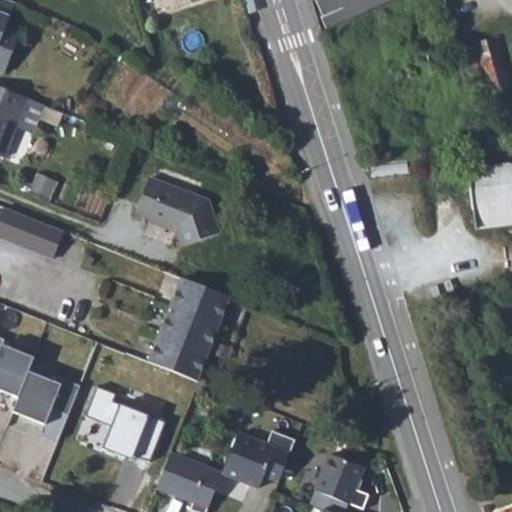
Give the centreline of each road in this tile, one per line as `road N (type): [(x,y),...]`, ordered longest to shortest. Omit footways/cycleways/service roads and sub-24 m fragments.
road 1 (secondary): [(283,0),(440,511)]
road 2 (unknown): [(0,165),(101,209),(173,224)]
road 3 (track): [(511,247),(413,259),(358,256)]
